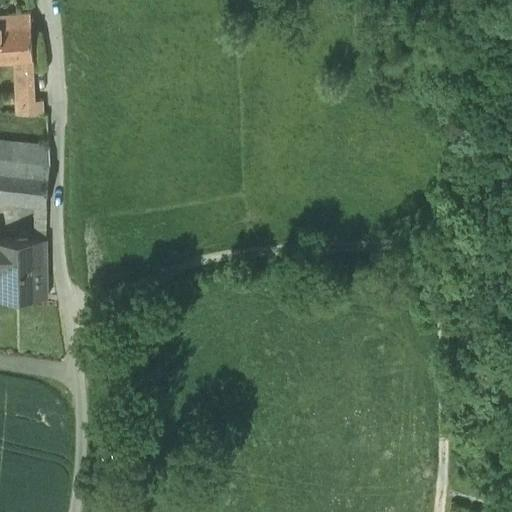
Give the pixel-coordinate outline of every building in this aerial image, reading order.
[(0,24),(0,60),(14,60),(31,59),(32,59),(29,12),(6,13),(7,24),(0,24)] [(16,112),(42,113),(41,99),(33,100),(31,59),(14,60),(16,112)] [(0,135),(0,154),(50,161),(48,142),(0,135)] [(50,161),(0,154),(0,197),(35,202),(46,204),(50,161)] [(46,204),(35,202),(35,236),(46,235),(46,204)] [(0,294),(48,293),(46,235),(35,236),(0,236),(0,294)]
